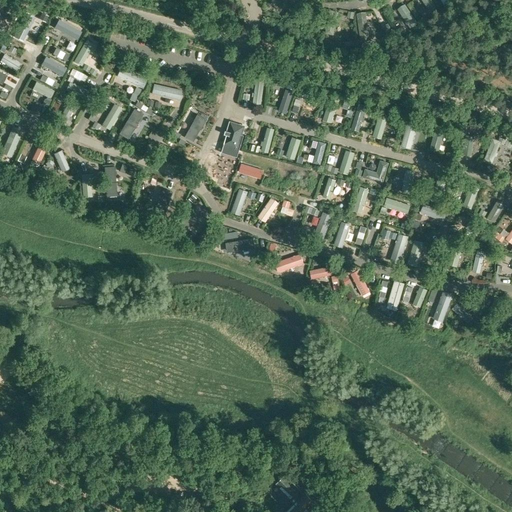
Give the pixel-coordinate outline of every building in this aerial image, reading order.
[(436,7),(431,0),(422,0),(430,11),(436,7)] [(415,20),(405,3),(397,8),(408,25),(415,20)] [(365,12),(358,13),(362,41),(369,40),(365,12)] [(30,19),(23,15),(11,36),(19,40),(30,19)] [(98,45),(90,39),(77,55),(85,61),(98,45)] [(147,79),(120,67),(116,76),(143,88),(147,79)] [(87,90),(68,81),(65,89),(83,98),(87,90)] [(182,89),(153,83),(150,93),(179,99),(182,89)] [(51,94),(30,84),(26,90),(30,92),(27,97),(42,105),(45,99),(47,101),(51,94)] [(286,88),(278,85),(272,106),(279,109),(286,88)] [(337,100),(329,98),(322,120),(331,122),(337,100)] [(122,108),(114,103),(100,124),(109,130),(122,108)] [(364,113),(356,110),(351,128),(358,131),(364,113)] [(388,117),(379,115),(372,137),(381,139),(388,117)] [(418,121),(408,118),(401,146),(411,148),(418,121)] [(230,121),(223,144),(224,145),(222,152),(237,157),(239,149),(240,150),(245,135),(242,134),(244,126),(230,121)] [(16,123),(4,150),(14,155),(26,128),(16,123)] [(198,132),(179,123),(175,131),(194,140),(198,132)] [(444,127),(436,125),(430,149),(438,151),(444,127)] [(274,129),(266,127),(260,150),(268,152),(274,129)] [(144,144),(123,131),(119,137),(140,150),(144,144)] [(466,133),(465,148),(464,154),(471,155),(474,134),(466,133)] [(43,163),(52,139),(43,135),(34,159),(43,163)] [(300,140),(291,137),(285,156),(293,159),(300,140)] [(500,141),(492,138),(484,160),(491,163),(500,141)] [(326,143),(319,141),(313,161),(321,163),(326,143)] [(136,155),(114,144),(110,153),(132,164),(136,155)] [(64,169),(72,165),(64,147),(56,151),(64,169)] [(188,160),(166,147),(162,154),(184,167),(188,160)] [(354,152),(346,150),(340,171),(348,174),(354,152)] [(388,163),(379,161),(376,172),(366,169),(364,178),(383,183),(388,163)] [(415,171),(406,169),(401,191),(410,193),(415,171)] [(329,189),(337,191),(341,177),(333,175),(329,189)] [(445,182),(437,180),(432,199),(441,201),(445,182)] [(479,187),(470,184),(462,205),(471,209),(479,187)] [(247,192),(238,189),(230,212),(239,215),(247,192)] [(411,205),(386,197),(383,206),(408,214),(411,205)] [(279,204),(273,198),(257,215),(263,221),(279,204)] [(504,204),(497,200),(487,217),(494,222),(504,204)] [(447,212),(423,204),(420,212),(444,220),(447,212)] [(332,215),(322,211),(313,235),(323,239),(332,215)] [(350,224),(342,221),(333,244),(342,247),(350,224)] [(482,234),(485,227),(469,221),(467,228),(482,234)] [(408,236),(398,233),(389,261),(399,264),(408,236)] [(423,242),(414,240),(407,264),(416,267),(423,242)] [(463,244),(454,241),(447,264),(456,267),(463,244)] [(484,252),(476,250),(472,271),(480,272),(484,252)] [(282,270),(307,261),(304,252),(278,261),(282,270)] [(509,258),(501,256),(498,277),(506,278),(509,258)] [(332,274),(330,266),(309,271),(311,279),(332,274)] [(361,267),(354,271),(365,293),(373,289),(361,267)] [(340,273),(334,276),(338,288),(344,285),(340,273)] [(427,289),(420,286),(413,304),(420,307),(427,289)] [(437,317),(448,320),(454,291),(443,289),(437,317)] [(503,299),(494,297),(488,317),(496,320),(503,299)] [(472,317),(457,304),(453,309),(467,323),(472,317)] [(305,511),(316,501),(307,493),(312,488),(300,476),(294,483),(285,474),(276,483),(295,501),(284,511),(305,511)]
